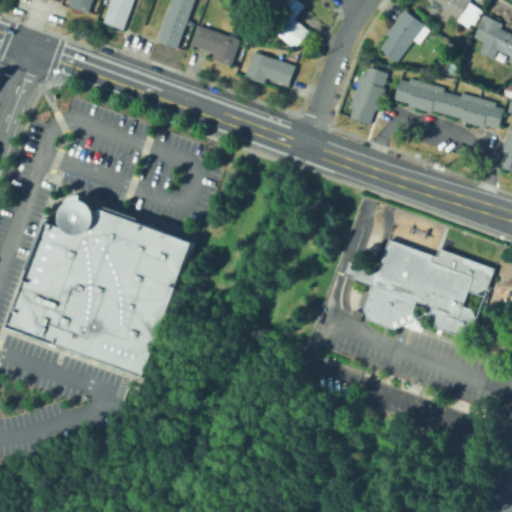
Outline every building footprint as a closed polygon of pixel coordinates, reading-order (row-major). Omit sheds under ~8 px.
[(90,0),(87,11),(65,3),(65,0),(90,0)] [(131,0),(122,27),(102,20),(109,0),(131,0)] [(193,21),(192,25),(187,23),(178,48),(159,41),(172,0),(196,0),(189,19),(193,21)] [(311,31),(296,48),(272,27),(273,26),(268,21),(278,8),(284,0),(300,0),(306,5),(295,18),(311,31)] [(469,27),(458,20),(459,18),(432,0),(472,0),(471,2),(481,9),(469,27)] [(433,15),(425,10),(429,3),(437,8),(433,15)] [(245,15),(242,9),(248,6),(252,12),(245,15)] [(397,62),(380,49),(390,35),(387,33),(406,9),(426,24),(431,29),(420,43),(415,39),(397,62)] [(511,56),(499,49),(495,58),(480,50),(484,42),(474,36),(486,14),(504,23),(502,27),(511,32),(511,56)] [(189,42),(196,23),(239,38),(230,63),(210,56),(212,50),(189,42)] [(297,65),(290,85),(268,77),(266,83),(245,76),(255,50),(297,65)] [(457,74),(449,70),(452,62),(460,67),(457,74)] [(364,63),(388,72),(382,86),(385,87),(372,122),(350,114),(353,105),(349,104),(364,63)] [(484,122),(483,124),(461,117),(461,116),(432,107),(432,109),(408,102),(409,101),(394,97),(400,77),(408,79),(410,75),(445,85),(444,89),(461,94),(462,90),(496,100),(495,104),(503,106),(498,126),(484,122)] [(511,168),(497,163),(503,148),(501,148),(510,125),(511,126),(511,123),(511,168)] [(8,327),(143,376),(193,240),(95,205),(94,206),(90,202),(85,199),(79,197),(73,198),(67,201),(63,206),(61,212),(61,218),(63,224),(65,227),(47,220),(8,327)] [(366,311),(365,309),(374,285),(346,275),(351,261),(378,271),(390,238),(438,256),(441,248),(496,268),(489,288),(478,294),(470,291),(465,305),(473,308),(478,317),(470,339),(438,327),(431,312),(433,306),(419,301),(415,309),(417,317),(396,329),(370,319),(366,311)] [(366,311),(361,322),(352,318),(356,308),(366,311)]
